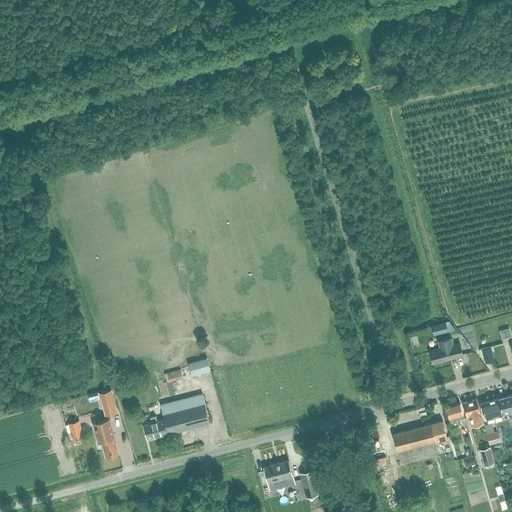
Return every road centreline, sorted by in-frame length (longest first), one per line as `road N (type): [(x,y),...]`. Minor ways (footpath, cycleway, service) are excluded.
road 1 (unclassified): [(0,510),(396,403)]
road 2 (residential): [(396,403),(511,372)]
